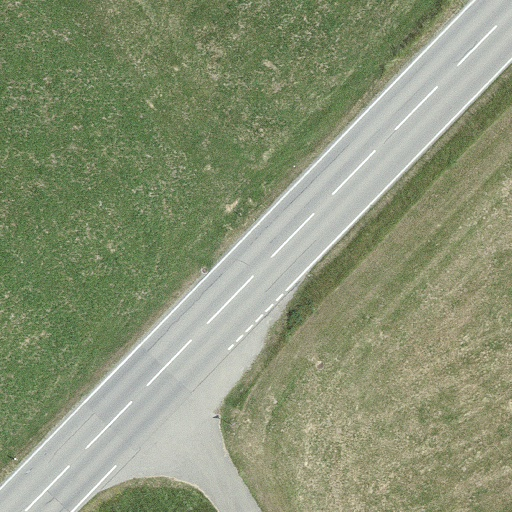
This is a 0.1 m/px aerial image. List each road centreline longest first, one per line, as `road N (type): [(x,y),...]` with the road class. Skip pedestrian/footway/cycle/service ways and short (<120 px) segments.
road 1 (primary): [(511,5),(16,511)]
road 2 (track): [(147,376),(237,511)]
